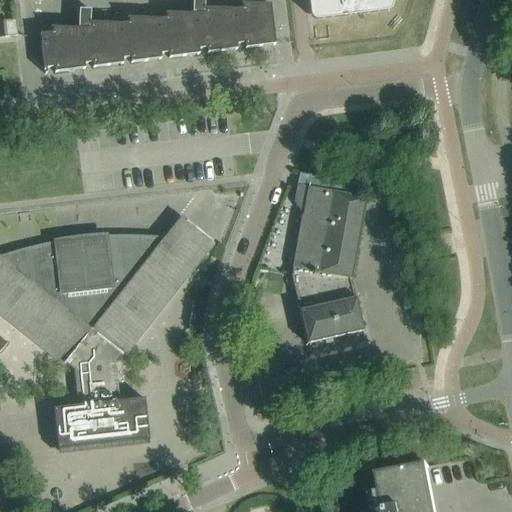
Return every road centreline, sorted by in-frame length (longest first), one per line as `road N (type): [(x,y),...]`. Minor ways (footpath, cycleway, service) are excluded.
road 1 (unclassified): [(511,388),(253,443),(238,425),(225,351),(227,299),(305,107),(422,88),(467,91)]
road 2 (tertiary): [(511,328),(480,170)]
